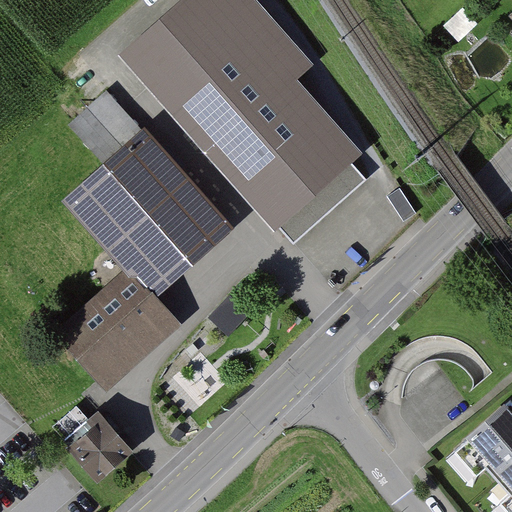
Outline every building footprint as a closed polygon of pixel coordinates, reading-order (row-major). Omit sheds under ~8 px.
[(244,0),(200,0),(135,56),(294,242),(374,174),(287,73),(299,63),(244,0)] [(70,196),(135,270),(57,337),(105,391),(180,326),(154,297),(233,229),(109,88),(71,121),(108,163),(70,196)] [(250,311),(229,292),(208,314),(229,333),(250,311)] [(493,452),(511,472),(511,492),(505,500),(511,507),(511,396),(506,391),(453,441),(478,467),(493,452)] [(98,477),(135,444),(99,405),(88,415),(92,419),(66,442),(98,477)] [(186,428),(173,423),(169,433),(181,438),(186,428)]
